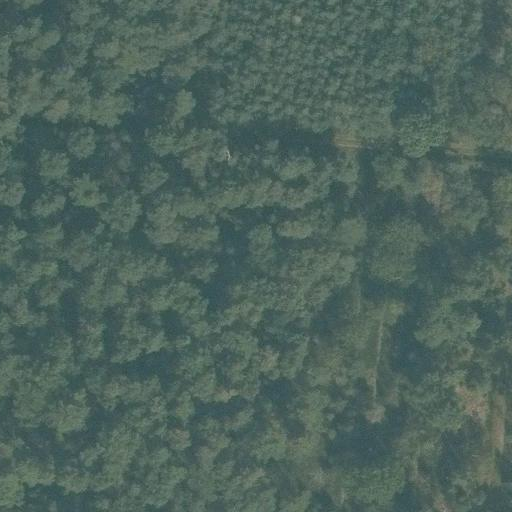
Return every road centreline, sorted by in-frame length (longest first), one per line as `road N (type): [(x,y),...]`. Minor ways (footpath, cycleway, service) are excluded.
road 1 (track): [(0,113),(511,156)]
road 2 (track): [(511,303),(490,511)]
